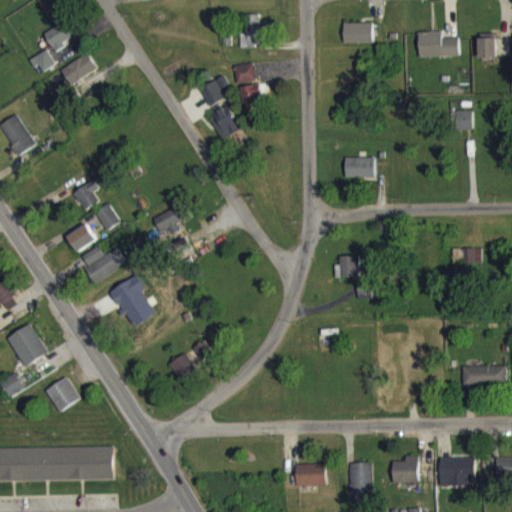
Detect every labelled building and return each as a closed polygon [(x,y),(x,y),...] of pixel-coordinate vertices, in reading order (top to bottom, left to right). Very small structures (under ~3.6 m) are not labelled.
[(9,0),(16,10),(29,0),(9,0)] [(56,51),(44,34),(66,19),(76,34),(63,42),(65,45),(56,51)] [(249,42),(241,42),(242,57),(257,56),(256,51),(268,50),(268,32),(261,32),(260,23),(248,23),(249,42)] [(375,51),(375,32),(346,32),(346,52),(375,51)] [(461,46),(444,46),(444,40),(421,40),(422,66),(462,65),(461,46)] [(499,46),(481,47),(482,67),(499,67),(499,46)] [(30,59),(47,48),(56,63),(44,71),(39,64),(35,67),(30,59)] [(89,53),(99,67),(72,85),(63,70),(89,53)] [(42,82),(57,73),(49,58),(33,67),(42,82)] [(99,79),(91,63),(63,77),(72,93),(99,79)] [(236,74),(239,92),(259,89),(256,72),(236,74)] [(225,100),(232,97),(226,85),(202,96),(211,115),(228,107),(225,100)] [(76,87),(84,99),(66,111),(57,99),(76,87)] [(255,120),(254,114),(265,112),(262,92),(242,95),(247,122),(255,120)] [(0,124),(16,114),(36,144),(19,156),(12,145),(14,144),(0,124)] [(212,123),(222,148),(243,139),(233,115),(212,123)] [(475,119),(457,120),(457,138),(475,138),(475,119)] [(348,166),(348,186),(377,186),(376,166),(348,166)] [(73,193),(94,179),(100,188),(94,192),(100,201),(87,209),(82,202),(80,203),(73,193)] [(99,198),(95,190),(75,200),(86,219),(100,211),(95,200),(99,198)] [(162,231),(155,218),(184,202),(191,215),(177,222),(181,229),(174,234),(170,227),(162,231)] [(109,203),(121,221),(108,230),(96,212),(109,203)] [(96,221),(108,240),(122,231),(110,212),(96,221)] [(174,242),(182,239),(178,231),(187,228),(182,215),(155,225),(161,241),(172,237),(174,242)] [(88,222),(98,238),(78,252),(67,236),(88,222)] [(69,244),(79,261),(98,249),(87,232),(69,244)] [(170,244),(187,236),(193,249),(176,257),(170,244)] [(98,245),(105,255),(89,265),(82,256),(98,245)] [(86,268),(118,247),(128,263),(96,284),(86,268)] [(456,258),(456,280),(485,279),(484,257),(456,258)] [(361,264),(342,265),(342,274),(337,274),(337,286),(362,285),(361,264)] [(0,271),(1,271),(8,281),(12,278),(19,287),(15,290),(16,292),(12,295),(17,303),(8,309),(3,301),(1,302),(0,300),(0,271)] [(360,308),(374,308),(373,292),(359,292),(360,308)] [(8,338),(30,323),(49,351),(27,366),(8,338)] [(206,341),(214,353),(203,361),(195,348),(206,341)] [(214,361),(204,349),(195,357),(205,369),(214,361)] [(186,354),(201,377),(185,388),(170,365),(186,354)] [(464,367),(508,366),(508,386),(464,387),(464,367)] [(0,383),(15,372),(25,386),(10,397),(0,383)] [(67,376),(82,397),(61,412),(47,391),(67,376)] [(11,406),(27,396),(17,381),(1,391),(11,406)] [(0,447),(115,447),(116,479),(0,479),(0,447)] [(394,461),(407,461),(407,456),(420,456),(420,482),(395,482),(394,461)] [(498,458),(511,457),(511,478),(498,478),(498,458)] [(450,458),(476,458),(476,477),(468,477),(468,484),(452,485),(452,486),(442,486),(442,473),(450,473),(450,458)] [(351,464),(373,464),(373,490),(368,490),(368,492),(351,493),(351,464)] [(297,465),(326,465),(326,485),(298,485),(297,465)]
